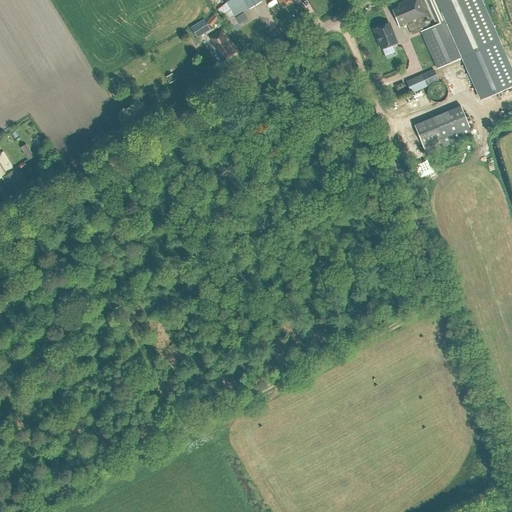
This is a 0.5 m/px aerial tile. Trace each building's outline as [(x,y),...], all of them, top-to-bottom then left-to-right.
[(217,11),(232,35),(241,29),(236,21),(239,19),(241,22),(247,18),(244,13),(249,10),(242,0),(228,0),(224,3),(226,5),(217,11)] [(243,0),(249,9),(261,2),(260,0),(243,0)] [(403,0),(396,3),(398,7),(391,10),(398,27),(406,23),(411,35),(421,31),(437,68),(462,57),(480,99),(511,85),(511,71),(480,0),(403,0)] [(206,23),(212,27),(219,19),(213,14),(206,23)] [(190,28),(196,38),(210,30),(209,29),(206,23),(204,20),(190,28)] [(388,22),(372,28),(380,48),(395,42),(388,22)] [(223,59),(236,52),(221,28),(209,35),(223,59)] [(166,76),(170,82),(175,79),(172,73),(166,76)] [(421,74),(405,81),(410,93),(426,86),(421,74)] [(447,93),(447,92),(447,91),(447,90),(446,89),(446,88),(446,87),(445,87),(445,86),(444,84),(443,84),(442,83),(441,82),(439,82),(437,81),(436,81),(435,81),(435,82),(433,82),(432,82),(430,83),(430,84),(429,84),(428,86),(427,87),(427,88),(426,89),(426,90),(426,91),(426,92),(426,93),(426,94),(427,95),(427,96),(427,97),(428,98),(429,99),(430,100),(432,101),(434,102),(435,102),(436,102),(437,102),(438,102),(440,101),(441,101),(442,100),(443,100),(444,99),(445,98),(445,97),(446,96),(446,95),(446,94),(447,93)] [(425,154),(472,135),(460,106),(413,125),(425,154)] [(33,158),(26,145),(19,149),(27,161),(33,158)] [(9,191),(21,183),(3,153),(0,155),(0,176),(0,177),(9,191)]
